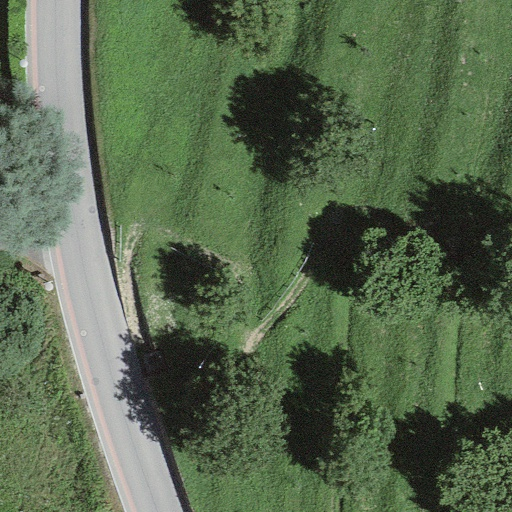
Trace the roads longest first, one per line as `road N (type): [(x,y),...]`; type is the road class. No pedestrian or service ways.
road 1 (tertiary): [(71,223),(96,331),(157,511)]
road 2 (tertiary): [(59,0),(71,223)]
